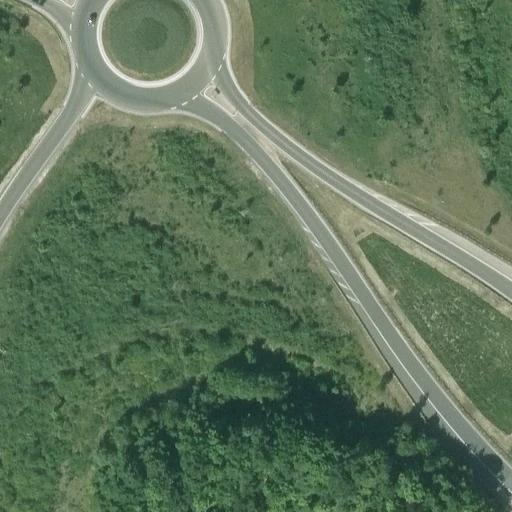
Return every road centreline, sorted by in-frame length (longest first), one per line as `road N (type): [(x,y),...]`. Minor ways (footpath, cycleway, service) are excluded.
road 1 (primary): [(173,94),(254,151),(444,415),(511,480)]
road 2 (primary): [(511,287),(280,140),(226,84),(212,50)]
road 3 (motorway): [(95,69),(0,213)]
